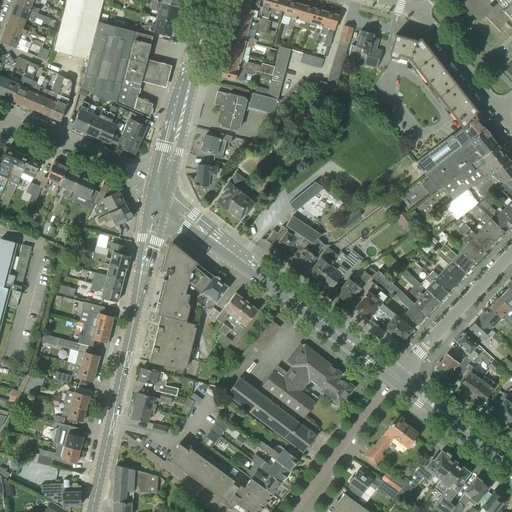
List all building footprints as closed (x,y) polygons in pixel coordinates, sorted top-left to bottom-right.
[(30,0),(17,0),(15,5),(37,14),(39,9),(37,9),(40,4),(30,0)] [(66,0),(54,51),(88,59),(98,22),(101,9),(102,3),(103,0),(66,0)] [(174,22),(178,6),(153,0),(151,0),(150,6),(159,9),(157,18),(174,22)] [(259,6),(260,0),(240,0),(237,12),(261,19),(263,13),(261,12),(262,7),(259,6)] [(275,15),(277,9),(284,12),(287,1),(284,0),(264,0),(262,7),(261,12),(263,13),(261,19),(265,20),(267,21),(270,13),(275,15)] [(511,0),(462,0),(460,2),(468,10),(466,12),(469,16),(471,14),(478,21),(486,13),(502,31),(506,28),(511,34),(511,0)] [(287,1),(284,12),(283,15),(281,23),(288,25),(287,29),(293,31),(294,26),(300,5),(287,1)] [(15,5),(11,14),(26,19),(34,23),(36,19),(49,24),(51,19),(37,14),(15,5)] [(313,8),(300,5),(294,26),(298,28),(298,27),(307,29),(313,8)] [(320,33),(326,12),(313,8),(307,29),(315,32),(313,37),(312,41),(318,42),(319,38),(320,33)] [(237,12),(234,25),(256,31),(267,34),(270,21),(267,21),(265,20),(261,19),(237,12)] [(323,45),(329,46),(338,16),(326,12),(320,33),(326,35),(323,45)] [(11,14),(8,23),(30,32),(35,33),(36,29),(24,24),(26,19),(11,14)] [(174,22),(157,18),(155,24),(147,23),(145,29),(170,36),(174,22)] [(115,20),(113,26),(123,28),(124,22),(115,20)] [(113,102),(150,118),(153,104),(138,97),(141,84),(141,83),(146,61),(153,36),(98,22),(88,59),(81,87),(113,102)] [(29,36),(30,32),(8,23),(4,32),(25,40),(27,36),(29,36)] [(252,44),(254,39),(256,31),(234,25),(231,38),(252,44)] [(353,28),(344,26),(339,40),(349,43),(353,28)] [(378,67),(382,50),(376,49),(379,39),(374,37),(375,34),(360,30),(356,47),(351,46),(348,56),(361,60),(361,59),(365,60),(363,64),(378,67)] [(27,52),(29,47),(23,45),(25,40),(4,32),(0,42),(27,52)] [(413,64),(430,51),(420,38),(417,41),(395,35),(388,57),(398,60),(399,56),(409,59),(413,64)] [(231,38),(227,51),(242,55),(243,54),(245,46),(248,47),(248,48),(251,49),(252,44),(231,38)] [(347,49),(349,43),(339,40),(338,46),(347,49)] [(345,54),(347,49),(338,46),(336,51),(345,54)] [(279,53),(288,56),(290,50),(280,47),(279,53)] [(250,56),(243,54),(242,55),(227,51),(224,63),(251,70),(254,71),(272,76),(274,72),(274,71),(275,67),(262,64),(261,67),(248,63),(250,56)] [(344,60),(345,54),(336,51),(335,57),(344,60)] [(430,51),(413,64),(437,96),(455,83),(430,51)] [(273,61),(275,53),(268,52),(266,60),(273,61)] [(16,63),(14,60),(9,53),(4,56),(6,59),(4,64),(14,68),(16,63)] [(277,59),(287,62),(288,56),(279,53),(277,59)] [(19,57),(14,60),(16,63),(14,68),(24,73),(28,62),(19,57)] [(342,65),(344,60),(335,57),(333,62),(342,65)] [(275,65),(285,68),(287,62),(277,59),(275,65)] [(171,68),(146,61),(141,83),(166,89),(171,68)] [(341,70),(342,65),(333,62),(331,68),(341,70)] [(253,75),(254,71),(251,70),(224,63),(221,75),(228,77),(227,79),(235,81),(238,70),(241,71),(241,72),(250,75),(253,75)] [(275,65),(275,67),(274,71),(274,72),(283,74),(285,68),(275,65)] [(339,76),(341,70),(331,68),(330,73),(339,76)] [(272,78),(282,81),(283,74),(274,72),(272,76),(272,78)] [(337,81),(339,76),(330,73),(328,79),(337,81)] [(0,75),(0,95),(2,96),(9,79),(0,75)] [(49,91),(40,112),(49,116),(58,97),(59,94),(62,77),(58,75),(51,92),(49,91)] [(19,84),(12,100),(21,104),(32,80),(23,76),(22,78),(21,78),(19,84)] [(58,97),(49,116),(60,121),(68,103),(70,93),(72,83),(70,80),(62,77),(59,94),(58,97)] [(270,84),(280,87),(282,81),(272,78),(270,84)] [(306,87),(311,88),(314,80),(307,78),(306,83),(306,87)] [(9,79),(2,96),(12,100),(19,84),(9,79)] [(31,108),(40,112),(49,91),(45,89),(48,81),(44,79),(41,87),(40,86),(31,108)] [(306,87),(306,83),(302,79),(298,82),(305,88),(306,87)] [(328,79),(327,84),(336,87),(337,81),(328,79)] [(31,108),(40,86),(36,85),(37,82),(32,80),(21,104),(31,108)] [(324,92),(327,84),(314,80),(311,88),(324,92)] [(301,92),(305,88),(298,82),(294,86),(301,92)] [(455,83),(437,96),(462,128),(476,117),(475,116),(475,114),(476,112),(477,111),(455,83)] [(280,87),(270,84),(268,90),(278,93),(280,87)] [(336,87),(327,84),(324,92),(336,87)] [(254,93),(266,96),(268,90),(256,86),(254,93)] [(298,96),(301,92),(294,86),(291,90),(298,96)] [(378,94),(373,88),(373,87),(364,94),(363,95),(368,101),(378,94)] [(81,88),(80,92),(79,94),(85,97),(88,91),(81,88)] [(266,96),(271,98),(277,99),(278,93),(268,90),(266,96)] [(294,100),(298,96),(291,90),(287,94),(294,100)] [(290,103),(281,100),(277,99),(271,98),(266,96),(254,93),(254,94),(252,93),(250,101),(248,101),(247,101),(247,100),(245,99),(245,98),(229,94),(229,95),(217,91),(214,104),(222,106),(221,110),(225,111),(221,126),(237,130),(240,129),(245,110),(247,111),(248,107),(273,113),(274,110),(282,112),(290,103)] [(287,94),(281,100),(290,103),(291,103),(294,100),(287,94)] [(382,99),(378,94),(368,101),(372,107),(382,99)] [(377,113),(386,105),(382,99),(372,107),(377,113)] [(85,134),(94,114),(87,111),(90,103),(83,100),(77,113),(79,114),(72,127),(79,129),(78,131),(85,134)] [(386,114),(391,111),(386,105),(377,113),(381,118),(382,117),(386,114)] [(97,137),(109,111),(110,109),(105,106),(104,109),(103,109),(99,116),(94,114),(85,134),(91,136),(91,134),(97,137)] [(110,142),(113,136),(118,125),(112,122),(112,120),(118,108),(111,106),(110,109),(109,111),(97,137),(103,140),(102,141),(107,143),(108,142),(110,142)] [(132,112),(132,113),(127,124),(129,124),(126,132),(142,140),(145,134),(143,133),(147,126),(137,121),(139,115),(132,112)] [(303,128),(311,122),(307,116),(298,122),(303,128)] [(471,139),(485,129),(476,117),(462,128),(448,137),(449,138),(443,142),(447,148),(456,141),(460,147),(471,139)] [(485,129),(471,139),(460,147),(461,147),(429,171),(425,175),(437,191),(442,187),(463,171),(497,145),(485,129)] [(142,140),(126,132),(122,140),(113,136),(110,142),(134,154),(138,146),(139,147),(142,140)] [(230,142),(232,137),(221,134),(220,139),(205,135),(201,150),(214,153),(213,157),(221,159),(226,141),(230,142)] [(250,142),(243,140),(241,147),(248,148),(250,142)] [(463,171),(442,187),(453,200),(467,189),(473,185),(507,159),(497,145),(463,171)] [(0,175),(5,177),(7,178),(18,153),(7,148),(1,163),(1,164),(0,166),(0,175)] [(16,185),(20,178),(22,173),(23,173),(30,158),(18,153),(7,178),(6,181),(16,185)] [(23,173),(22,173),(20,178),(30,183),(31,183),(40,162),(30,158),(23,173)] [(263,170),(271,163),(267,158),(259,165),(263,170)] [(511,166),(507,159),(473,185),(483,199),(497,188),(509,179),(511,176),(511,166)] [(61,184),(67,168),(53,162),(47,178),(45,177),(41,186),(48,189),(52,180),(61,184)] [(213,191),(218,185),(228,172),(217,171),(217,167),(210,166),(210,165),(197,164),(196,170),(199,171),(197,184),(194,184),(194,186),(208,187),(213,191)] [(67,168),(61,184),(60,185),(67,188),(63,196),(68,198),(80,174),(67,168)] [(238,193),(240,191),(247,182),(237,173),(223,190),(225,191),(217,202),(226,208),(238,193)] [(97,181),(80,174),(68,198),(73,201),(77,192),(89,198),(88,201),(94,204),(97,196),(99,192),(93,189),(97,181)] [(509,199),(511,201),(511,176),(509,179),(497,188),(509,199)] [(295,212),(324,188),(315,182),(289,204),(295,212)] [(31,183),(30,183),(26,193),(32,195),(36,186),(36,185),(31,183)] [(32,209),(41,188),(36,186),(32,195),(27,207),(32,209)] [(445,206),(457,220),(470,209),(475,205),(478,203),(476,201),(473,197),(467,189),(453,200),(445,206)] [(334,195),(326,190),(323,195),(331,200),(334,195)] [(97,217),(109,211),(125,203),(118,191),(103,198),(97,196),(94,204),(96,205),(96,206),(99,207),(94,210),(97,217)] [(255,203),(240,191),(238,193),(226,208),(240,220),(244,214),(245,215),(255,203)] [(475,205),(478,208),(484,213),(504,232),(508,227),(511,228),(511,226),(511,220),(502,211),(496,217),(492,214),(495,211),(490,207),(490,206),(483,199),(478,203),(475,205)] [(502,211),(511,220),(511,201),(509,199),(504,204),(506,206),(502,211)] [(116,226),(132,218),(125,205),(97,219),(99,224),(105,221),(106,223),(113,220),(116,226)] [(481,221),(476,226),(494,242),(496,240),(498,241),(500,238),(500,236),(504,232),(484,213),(478,208),(473,213),(481,221)] [(346,227),(359,216),(355,211),(342,222),(346,227)] [(421,219),(414,211),(407,217),(413,225),(421,219)] [(303,248),(309,244),(321,235),(293,217),(288,225),(287,224),(285,226),(304,238),(299,245),(303,248)] [(288,231),(283,227),(284,225),(276,220),(283,225),(277,234),(273,231),(266,240),(261,240),(270,241),(269,244),(276,249),(275,251),(284,258),(285,255),(290,259),(303,248),(299,245),(295,242),(297,240),(287,232),(288,231)] [(434,235),(425,223),(419,228),(428,240),(434,235)] [(409,224),(402,228),(407,234),(413,229),(409,224)] [(472,231),(463,224),(459,229),(484,252),(488,248),(491,248),(493,246),(493,244),(494,242),(476,226),(472,231)] [(484,252),(459,229),(454,234),(462,241),(457,247),(475,263),(476,261),(478,262),(481,259),(481,256),(484,252)] [(16,308),(31,250),(32,247),(22,244),(14,275),(8,274),(5,283),(9,284),(8,288),(3,287),(15,243),(1,239),(0,241),(0,318),(4,303),(8,304),(8,306),(16,308)] [(67,252),(76,254),(78,243),(69,241),(67,252)] [(130,256),(124,254),(126,246),(111,243),(109,252),(112,252),(111,258),(105,257),(106,255),(94,252),(92,259),(98,261),(126,268),(127,269),(130,256)] [(316,257),(320,252),(309,244),(303,248),(290,259),(290,260),(305,271),(316,257)] [(475,263),(457,247),(452,252),(444,244),(439,250),(464,272),(469,269),(471,269),(474,266),(474,264),(475,263)] [(319,281),(333,262),(341,252),(335,247),(325,261),(321,257),(308,273),(319,281)] [(161,315),(186,321),(190,306),(187,302),(189,294),(185,293),(187,286),(192,290),(195,286),(202,291),(213,276),(203,268),(201,271),(193,265),(196,261),(195,261),(193,262),(182,253),(182,252),(181,252),(179,251),(178,251),(178,250),(176,250),(175,250),(174,250),(173,251),(172,251),(170,252),(169,253),(168,254),(168,255),(168,256),(167,256),(164,268),(166,269),(165,273),(169,274),(168,280),(163,279),(163,280),(167,281),(165,291),(161,290),(157,302),(162,303),(159,313),(155,312),(155,313),(161,315)] [(341,252),(333,262),(319,281),(330,290),(340,276),(342,277),(349,267),(354,270),(360,261),(357,258),(359,255),(352,250),(347,256),(341,252)] [(464,272),(439,250),(435,254),(447,265),(442,271),(455,283),(465,273),(464,272)] [(106,275),(123,279),(126,268),(98,261),(96,267),(108,270),(106,275)] [(376,272),(370,269),(364,273),(360,277),(359,276),(357,279),(351,274),(336,294),(347,302),(356,290),(358,291),(368,277),(371,278),(376,272)] [(373,288),(379,293),(375,298),(368,291),(355,309),(370,320),(378,309),(381,303),(391,291),(394,286),(384,276),(381,273),(378,270),(376,273),(376,272),(371,278),(371,279),(370,281),(375,285),(373,288)] [(105,281),(93,278),(94,273),(87,271),(84,282),(92,284),(120,291),(123,279),(106,275),(105,281)] [(429,275),(447,292),(455,283),(442,271),(437,276),(432,271),(429,275)] [(403,278),(413,287),(405,296),(413,304),(426,315),(439,301),(425,288),(408,273),(403,278)] [(425,288),(439,301),(447,292),(429,275),(425,279),(430,284),(425,288)] [(213,276),(193,303),(198,307),(202,303),(210,309),(228,287),(219,280),(219,278),(217,276),(214,277),(213,276)] [(511,281),(498,297),(511,309),(511,281)] [(120,291),(92,284),(91,288),(102,291),(100,298),(117,302),(120,291)] [(55,293),(73,297),(75,289),(58,285),(55,293)] [(401,318),(411,327),(415,323),(417,325),(426,315),(413,304),(405,296),(403,294),(394,286),(391,291),(409,309),(401,318)] [(235,317),(246,302),(235,293),(220,313),(216,310),(209,319),(213,323),(217,319),(222,323),(227,316),(227,314),(228,312),(233,316),(235,317)] [(511,319),(511,309),(498,297),(489,307),(501,319),(506,323),(508,324),(511,328),(511,319)] [(94,326),(110,330),(113,317),(103,315),(105,307),(84,302),(82,310),(89,312),(86,324),(94,326)] [(235,317),(233,316),(229,321),(234,326),(231,330),(238,336),(258,310),(246,302),(235,317)] [(370,320),(382,329),(400,343),(413,329),(411,327),(401,318),(395,313),(381,303),(378,309),(370,320)] [(491,329),(497,323),(501,319),(489,307),(479,317),(491,329)] [(195,323),(186,321),(161,315),(161,316),(164,317),(161,327),(158,326),(157,330),(157,331),(160,331),(158,338),(155,338),(189,347),(195,323)] [(491,329),(479,317),(478,317),(468,328),(481,340),(491,330),(491,329)] [(270,319),(251,344),(255,347),(261,352),(280,327),(270,319)] [(94,326),(86,324),(85,323),(82,335),(79,334),(77,343),(93,347),(93,346),(91,346),(93,339),(107,342),(110,330),(94,326)] [(511,328),(508,324),(506,323),(502,327),(509,333),(511,329),(511,328)] [(222,334),(227,327),(223,324),(218,331),(222,334)] [(222,334),(216,341),(226,348),(231,341),(225,336),(230,329),(227,327),(222,334)] [(466,358),(470,362),(472,359),(474,361),(479,355),(473,350),(478,345),(464,331),(458,337),(459,338),(456,342),(465,350),(464,351),(468,355),(466,358)] [(503,340),(495,333),(492,337),(499,344),(503,340)] [(77,343),(66,340),(58,338),(56,346),(75,351),(77,343)] [(155,339),(158,340),(156,347),(153,346),(152,347),(153,347),(152,351),(155,352),(152,361),(149,361),(149,362),(159,364),(183,371),(189,347),(155,338),(155,339)] [(323,391),(340,405),(353,388),(342,380),(345,377),(336,370),(337,369),(330,364),(329,365),(300,342),(297,345),(298,346),(287,361),(293,366),(283,379),(272,371),(262,385),(304,417),(315,403),(301,392),(310,379),(324,390),(323,391)] [(99,356),(78,351),(75,363),(96,368),(99,356)] [(470,362),(466,358),(465,357),(460,364),(458,363),(447,354),(441,362),(439,361),(436,365),(438,366),(435,369),(447,378),(452,371),(459,377),(466,368),(470,362)] [(511,368),(511,364),(505,358),(501,363),(510,371),(511,368)] [(493,371),(499,364),(494,359),(488,366),(493,371)] [(469,396),(483,377),(477,373),(479,371),(473,367),(472,366),(473,365),(470,362),(466,368),(470,371),(465,377),(466,378),(458,387),(469,396)] [(72,376),(77,377),(93,381),(96,368),(75,363),(72,376)] [(138,381),(154,384),(153,390),(166,393),(166,394),(176,396),(178,390),(178,389),(165,385),(166,381),(161,380),(163,373),(181,378),(183,371),(159,364),(157,371),(141,367),(138,381)] [(57,372),(55,378),(70,382),(72,376),(57,372)] [(26,375),(17,390),(22,391),(22,390),(30,376),(26,375)] [(44,378),(30,376),(22,390),(36,395),(37,388),(39,387),(41,388),(44,378)] [(311,432),(239,377),(235,383),(227,392),(224,389),(223,392),(303,453),(316,436),(314,434),(314,433),(312,431),(311,432)] [(483,377),(469,396),(481,404),(487,394),(489,395),(497,384),(490,380),(489,382),(483,377)] [(17,390),(17,391),(12,389),(9,399),(17,402),(22,391),(17,390)] [(73,392),(73,393),(66,391),(63,403),(70,405),(86,409),(89,396),(73,392)] [(151,410),(155,411),(158,398),(154,398),(155,397),(137,393),(134,406),(151,410)] [(176,397),(176,396),(166,394),(161,393),(159,400),(171,402),(172,396),(176,397)] [(504,422),(511,412),(511,404),(510,403),(511,398),(505,393),(497,403),(500,405),(494,414),(504,422)] [(185,405),(191,407),(193,401),(187,399),(185,405)] [(83,421),(86,409),(70,405),(67,417),(83,421)] [(148,423),(150,416),(153,417),(155,411),(151,410),(134,406),(131,418),(148,423)] [(408,449),(420,434),(402,421),(403,419),(397,415),(387,427),(388,428),(374,446),(373,445),(365,456),(375,464),(382,455),(380,454),(390,442),(393,438),(399,442),(408,449)] [(219,418),(215,424),(224,430),(225,431),(229,425),(228,424),(219,418)] [(78,436),(80,429),(59,423),(58,429),(55,428),(51,442),(80,450),(83,437),(78,436)] [(164,435),(166,427),(154,424),(152,432),(164,435)] [(215,424),(210,430),(220,437),(224,431),(223,430),(224,430),(215,424)] [(220,437),(210,430),(205,437),(214,444),(220,437)] [(245,440),(239,435),(234,442),(241,447),(245,440)] [(276,459),(290,470),(298,459),(283,448),(283,449),(280,446),(275,446),(272,449),(259,440),(255,445),(276,459)] [(59,462),(71,464),(72,461),(77,462),(80,450),(51,442),(51,443),(64,447),(61,458),(60,458),(59,462)] [(263,508),(263,506),(264,504),(266,505),(268,501),(268,499),(272,493),(273,494),(273,493),(251,478),(242,490),(185,448),(186,448),(179,443),(169,458),(223,497),(226,502),(231,505),(234,502),(248,511),(258,511),(259,511),(261,511),(263,508)] [(434,473),(442,479),(455,462),(453,460),(454,459),(450,456),(448,456),(441,451),(433,461),(431,460),(427,466),(420,461),(403,485),(398,492),(406,499),(423,476),(429,481),(434,473)] [(282,482),(290,470),(276,459),(274,461),(270,458),(267,463),(256,454),(251,460),(270,474),(282,482)] [(52,465),(53,458),(39,455),(37,461),(52,465)] [(242,462),(240,464),(237,468),(251,478),(273,493),(282,482),(270,474),(267,479),(255,471),(249,466),(249,467),(242,462)] [(455,462),(442,479),(436,486),(444,492),(433,507),(439,511),(449,511),(454,506),(449,503),(464,484),(463,483),(470,473),(462,467),(463,466),(458,462),(457,463),(455,462)] [(135,470),(116,465),(115,482),(157,485),(158,476),(135,470)] [(365,504),(375,490),(378,485),(366,476),(366,477),(358,470),(349,482),(363,492),(359,499),(365,504)] [(386,483),(398,492),(403,485),(391,476),(386,472),(381,479),(386,483)] [(474,506),(476,504),(489,487),(477,478),(454,506),(449,511),(460,511),(465,507),(465,506),(468,502),(474,506)] [(126,502),(132,502),(133,492),(157,493),(157,485),(115,482),(114,499),(126,500),(126,502)] [(41,495),(50,500),(57,503),(62,507),(69,511),(70,511),(70,506),(80,506),(80,501),(81,501),(81,500),(83,500),(83,493),(81,493),(81,486),(78,486),(76,483),(73,483),(71,486),(64,486),(63,484),(49,484),(49,485),(41,485),(41,495)] [(398,492),(386,483),(382,488),(395,497),(398,492)] [(503,511),(500,510),(501,508),(500,508),(506,500),(494,491),(479,511),(478,511),(503,511)] [(369,511),(344,494),(330,511),(369,511)] [(126,500),(114,499),(112,511),(131,511),(132,502),(126,502),(126,500)] [(65,511),(66,510),(52,502),(45,511),(65,511)]
